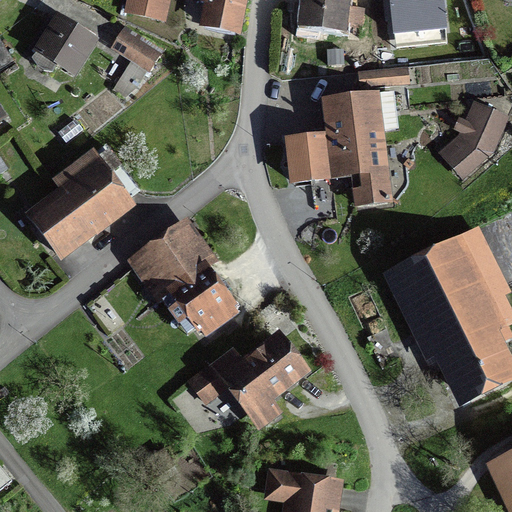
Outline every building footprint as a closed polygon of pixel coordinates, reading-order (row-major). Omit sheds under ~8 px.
[(153,0),(129,0),(126,13),(150,18),(153,0)] [(196,0),(200,4),(207,6),(202,27),(235,33),(242,0),(196,0)] [(361,12),(343,9),(343,0),(304,0),(301,26),(340,31),(340,28),(359,30),(361,12)] [(443,0),(389,0),(394,34),(447,27),(443,0)] [(71,75),(91,43),(57,22),(37,53),(36,53),(31,61),(36,68),(42,72),(50,73),(55,65),(71,75)] [(148,73),(158,57),(120,34),(110,50),(132,63),(120,82),(133,91),(145,72),(148,73)] [(0,41),(0,69),(13,62),(0,41)] [(380,71),(395,70),(393,45),(378,47),(380,71)] [(362,74),(364,92),(406,87),(404,69),(362,74)] [(375,98),(365,99),(323,104),(327,140),(309,142),(308,136),(301,136),(301,143),(287,145),(292,183),(327,179),(327,180),(350,178),(354,207),(388,202),(379,133),(395,131),(391,95),(375,97),(375,98)] [(458,139),(441,154),(463,178),(490,154),(504,123),(472,108),(458,139)] [(54,186),(64,199),(88,231),(138,193),(104,148),(54,186)] [(64,199),(31,224),(55,256),(88,231),(64,199)] [(511,297),(487,248),(481,234),(403,273),(466,400),(507,380),(486,337),(511,322),(511,297)] [(228,307),(176,235),(131,267),(158,304),(160,303),(186,337),(198,329),(204,338),(219,327),(213,318),(228,307)] [(273,407),(269,401),(302,375),(275,341),(241,367),(236,361),(220,373),(215,366),(190,386),(203,405),(230,385),(256,420),(273,407)] [(154,478),(170,467),(161,454),(145,465),(154,478)] [(0,490),(9,483),(0,471),(0,490)] [(286,511),(332,511),(336,487),(291,480),(286,511)]
